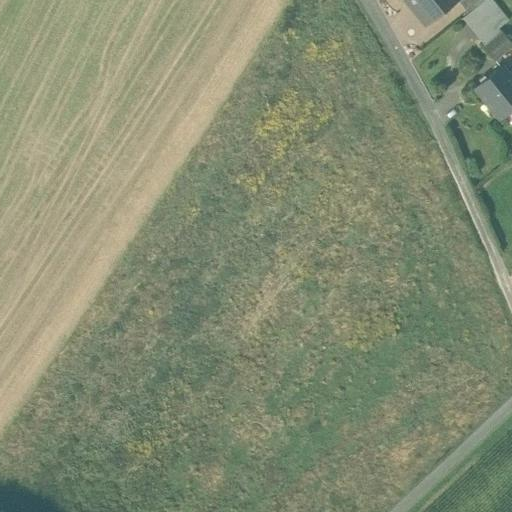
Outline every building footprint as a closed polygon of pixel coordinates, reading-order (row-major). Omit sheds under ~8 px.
[(406,0),(426,24),(456,0),(406,0)] [(484,0),(457,0),(468,14),(484,0)] [(507,19),(490,0),(484,0),(468,14),(463,18),(482,41),(507,19)] [(502,31),(484,46),(494,58),(511,44),(502,31)] [(511,82),(501,67),(475,86),(499,119),(511,109),(511,82)]
